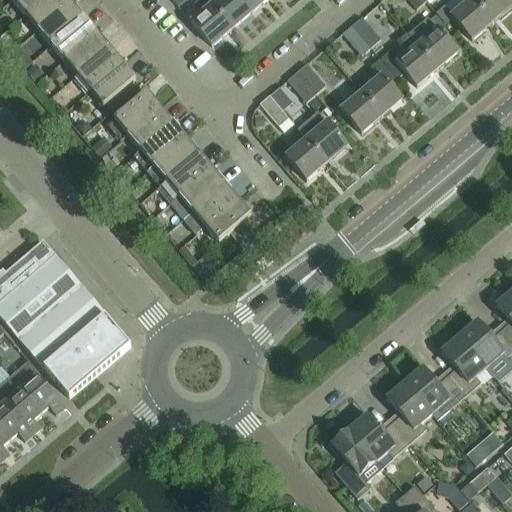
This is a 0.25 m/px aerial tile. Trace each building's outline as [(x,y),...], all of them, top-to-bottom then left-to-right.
[(25,17),(46,0),(13,0),(12,2),(25,17)] [(38,33),(71,6),(65,0),(46,0),(25,17),(38,33)] [(211,48),(231,32),(211,7),(204,0),(200,0),(194,6),(201,15),(191,24),(211,48)] [(231,32),(251,15),(238,0),(218,0),(211,7),(231,32)] [(238,0),(251,15),(268,0),(238,0)] [(403,0),(415,13),(425,4),(422,0),(403,0)] [(471,1),(470,0),(454,0),(443,10),(442,9),(435,15),(444,25),(452,19),(472,43),(493,25),(472,1),(471,1)] [(470,0),(471,1),(472,1),(493,25),(511,8),(511,7),(505,0),(470,0)] [(51,48),(64,36),(83,21),(71,6),(38,33),(51,48)] [(444,25),(435,15),(428,21),(427,20),(408,37),(437,72),(457,55),(444,40),(437,31),(444,25)] [(371,50),(380,43),(375,35),(362,20),(352,28),(371,50)] [(64,63),(78,51),(96,36),(83,21),(64,36),(51,48),(64,63)] [(361,59),(371,50),(352,28),(342,36),(355,52),(361,59)] [(437,72),(408,37),(406,35),(396,43),(407,55),(398,62),(389,53),(380,61),(397,81),(404,75),(416,89),(437,72)] [(77,79),(89,68),(110,52),(96,36),(78,51),(64,63),(77,79)] [(90,94),(122,66),(110,52),(89,68),(77,79),(90,94)] [(382,118),(402,102),(390,87),(397,81),(380,61),(371,69),(379,79),(362,94),(382,118)] [(103,109),(135,82),(122,66),(90,94),(103,109)] [(316,98),(326,89),(319,82),(306,67),(297,74),(316,98)] [(307,106),(316,98),(297,74),(287,83),(300,98),(307,106)] [(279,90),(269,98),(274,104),(284,96),(279,90)] [(361,136),(382,118),(362,94),(341,111),(348,121),(361,136)] [(127,139),(140,128),(160,112),(146,95),(113,123),(127,139)] [(278,129),(288,120),(274,104),(269,98),(259,107),(278,129)] [(140,153),(172,126),(160,112),(140,128),(127,139),(140,153)] [(326,166),(347,148),(334,133),(326,124),(317,114),(297,131),(305,141),(326,166)] [(153,169),(186,142),(172,126),(140,153),(153,169)] [(306,183),(326,166),(305,141),(285,158),(306,183)] [(166,184),(181,172),(199,157),(186,142),(153,169),(166,184)] [(212,172),(199,157),(181,172),(166,184),(179,200),(195,187),(212,172)] [(207,202),(225,187),(212,172),(195,187),(179,200),(192,215),(207,202)] [(220,218),(238,203),(225,187),(207,202),(192,215),(205,229),(205,230),(220,218)] [(218,245),(251,218),(238,203),(220,218),(205,230),(218,245)] [(69,400),(130,348),(55,259),(42,245),(29,258),(0,281),(0,318),(6,326),(55,385),(69,400)] [(191,268),(196,263),(184,248),(178,253),(191,268)] [(511,345),(511,293),(496,307),(511,325),(501,333),(511,345)] [(492,379),(497,384),(511,371),(511,345),(501,333),(492,341),(477,323),(473,327),(471,325),(460,334),(462,336),(459,339),(486,371),(492,379)] [(483,386),(492,379),(486,371),(459,339),(441,354),(456,372),(446,380),(464,400),(481,386),(483,386)] [(55,417),(64,410),(37,378),(39,376),(28,363),(11,378),(18,386),(42,415),(49,409),(55,417)] [(407,382),(404,385),(431,417),(437,424),(447,415),(464,400),(446,380),(437,388),(422,370),(418,373),(417,371),(406,381),(407,382)] [(33,422),(42,415),(18,386),(11,378),(0,387),(0,398),(5,404),(33,436),(40,431),(33,422)] [(409,447),(426,433),(421,426),(431,417),(404,385),(386,400),(401,418),(391,426),(409,447)] [(0,408),(0,428),(4,434),(11,441),(17,436),(24,444),(33,436),(5,404),(0,408)] [(382,434),(367,416),(363,420),(362,418),(351,427),(352,429),(349,432),(376,464),(387,455),(392,461),(409,447),(391,426),(382,434)] [(0,460),(2,463),(9,457),(2,449),(11,441),(4,434),(0,428),(0,460)] [(349,432),(340,439),(339,437),(328,447),(337,458),(339,456),(346,465),(334,475),(357,502),(370,491),(366,486),(382,471),(376,464),(349,432)] [(476,448),(466,456),(476,468),(486,460),(476,448)] [(511,466),(511,465),(511,448),(503,456),(511,466)] [(460,471),(465,478),(473,471),(467,463),(460,468),(460,471)] [(486,488),(495,480),(487,470),(478,478),(486,488)] [(477,496),(486,488),(478,478),(468,486),(477,496)] [(449,500),(451,487),(439,485),(437,498),(449,500)] [(400,511),(406,511),(422,498),(414,489),(394,505),(400,511)] [(434,511),(422,498),(406,511),(434,511)]
